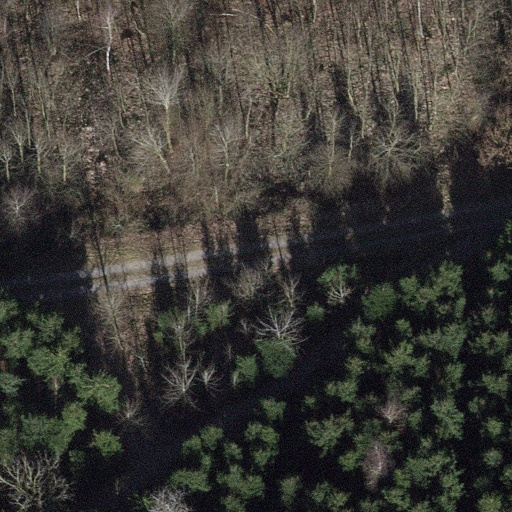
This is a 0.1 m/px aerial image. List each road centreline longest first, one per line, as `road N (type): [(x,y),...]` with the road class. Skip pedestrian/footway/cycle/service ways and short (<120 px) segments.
road 1 (track): [(0,298),(511,216)]
road 2 (track): [(38,297),(127,400),(139,471)]
